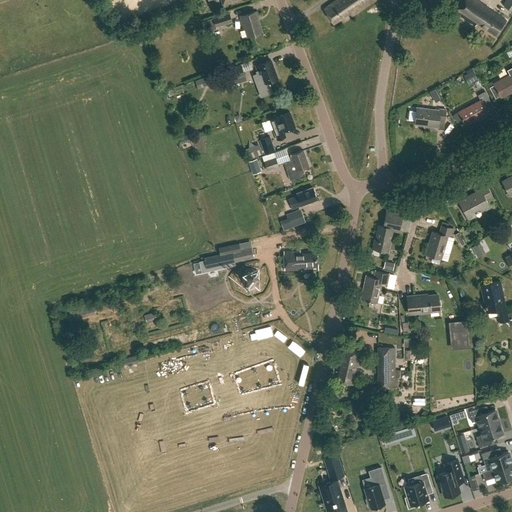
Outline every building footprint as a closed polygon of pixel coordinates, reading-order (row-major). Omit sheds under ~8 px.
[(337,0),(324,9),(333,24),(350,13),(351,16),(373,0),(337,0)] [(506,20),(475,0),(464,0),(455,13),(475,26),(477,23),(496,35),(506,20)] [(511,0),(505,0),(502,5),(511,10),(511,0)] [(248,37),(262,32),(255,11),(240,16),(244,29),(245,29),(248,37)] [(232,22),(229,13),(201,22),(204,31),(232,22)] [(279,78),(272,60),(255,66),(258,72),(262,71),(263,74),(255,77),(258,86),(279,78)] [(244,75),(240,64),(224,70),(228,81),(244,75)] [(493,84),(494,85),(489,87),(495,98),(499,96),(500,97),(511,90),(511,68),(507,71),(509,75),(493,84)] [(491,102),(485,91),(477,95),(480,100),(455,114),(459,122),(464,119),(467,124),(478,118),(479,120),(490,114),(486,106),(491,102)] [(446,109),(439,108),(439,114),(417,111),(415,125),(437,128),(438,119),(444,119),(446,109)] [(296,128),(290,113),(270,120),(277,141),(286,137),(284,132),(296,128)] [(274,149),(270,136),(259,140),(264,153),(274,149)] [(250,150),(253,158),(262,155),(258,146),(250,150)] [(303,150),(291,155),(291,156),(289,157),(290,160),(284,162),(290,180),(299,177),(301,176),(302,175),(304,171),(304,169),(309,167),(303,150)] [(278,166),(273,153),(262,157),(267,171),(278,166)] [(259,162),(251,165),(254,174),(262,171),(259,162)] [(511,175),(502,181),(510,195),(511,194),(511,175)] [(493,196),(487,185),(481,189),(482,191),(470,198),(469,195),(458,201),(468,219),(491,207),(487,199),(493,196)] [(318,199),(313,187),(297,194),(298,196),(289,200),(293,209),(318,199)] [(449,204),(461,199),(459,195),(447,200),(449,204)] [(289,215),(294,226),(305,222),(300,211),(289,215)] [(403,215),(388,211),(384,225),(379,224),(376,238),(375,238),(372,248),(387,252),(393,230),(398,232),(403,215)] [(454,229),(442,225),(440,233),(432,231),(426,254),(441,258),(447,235),(452,237),(454,229)] [(485,253),(480,243),(473,246),(478,257),(485,253)] [(240,250),(238,244),(218,248),(219,254),(204,257),(205,260),(199,261),(201,269),(206,268),(207,271),(235,264),(235,262),(254,257),(252,247),(240,250)] [(301,253),(300,250),(284,251),(284,253),(278,254),(278,267),(285,267),(285,270),(301,269),(301,271),(319,270),(318,253),(301,253)] [(259,272),(252,268),(246,271),(243,278),(245,284),(252,288),(259,286),(261,278),(259,272)] [(389,273),(375,270),(374,276),(366,274),(361,299),(376,302),(380,282),(386,283),(389,273)] [(511,311),(507,313),(500,280),(480,285),(486,312),(496,310),(498,316),(496,319),(496,320),(499,321),(499,322),(508,320),(510,325),(511,324),(511,311)] [(423,296),(422,294),(407,295),(408,313),(439,310),(438,294),(423,296)] [(395,377),(394,346),(377,347),(377,388),(398,387),(398,377),(395,377)] [(361,352),(341,347),(337,363),(341,364),(337,379),(353,383),(361,352)] [(425,406),(426,399),(415,397),(414,405),(425,406)] [(478,419),(480,427),(499,421),(495,409),(482,413),(480,407),(468,411),(472,421),(478,419)] [(466,420),(454,423),(457,433),(469,430),(466,420)] [(499,421),(480,427),(482,434),(476,436),(479,446),(491,443),(489,437),(503,433),(499,421)] [(460,442),(462,448),(469,446),(467,440),(460,442)] [(487,471),(511,463),(508,451),(495,455),(493,449),(481,453),(487,471)] [(436,477),(439,485),(441,485),(444,496),(459,492),(456,483),(463,481),(457,460),(445,464),(447,471),(438,474),(438,476),(436,477)] [(340,462),(328,466),(334,485),(346,481),(340,462)] [(511,463),(487,471),(482,472),(485,480),(495,477),(497,482),(511,477),(511,463)] [(370,507),(371,509),(385,504),(380,489),(387,486),(381,467),(369,471),(373,485),(364,488),(368,499),(366,500),(368,507),(370,507)] [(404,493),(408,507),(418,504),(417,502),(419,502),(418,502),(428,499),(426,493),(432,491),(426,474),(408,479),(410,485),(404,486),(406,492),(404,493)] [(475,475),(468,477),(472,490),(479,488),(475,475)] [(319,486),(322,493),(327,511),(339,511),(346,510),(341,493),(342,493),(342,492),(341,493),(337,480),(322,485),(319,486)]
